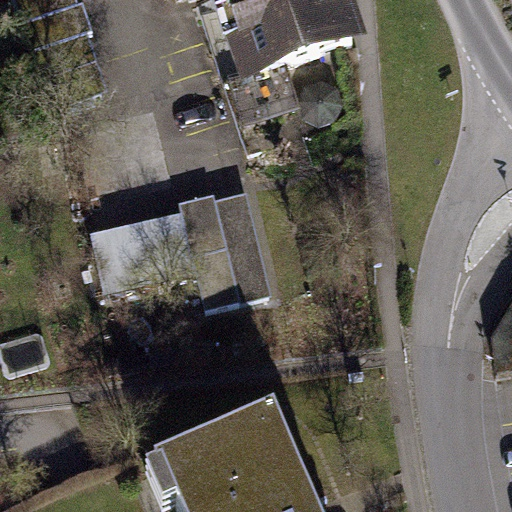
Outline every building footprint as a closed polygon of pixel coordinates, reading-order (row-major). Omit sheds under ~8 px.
[(82,0),(29,0),(46,50),(94,34),(82,0)] [(352,52),(335,0),(223,0),(251,84),(352,52)] [(262,196),(201,204),(214,311),(275,303),(262,196)] [(108,290),(198,276),(191,224),(101,238),(108,290)] [(312,511),(274,421),(141,477),(155,511),(312,511)]
